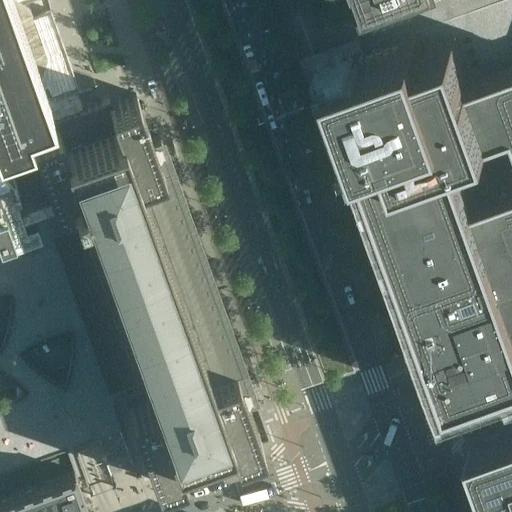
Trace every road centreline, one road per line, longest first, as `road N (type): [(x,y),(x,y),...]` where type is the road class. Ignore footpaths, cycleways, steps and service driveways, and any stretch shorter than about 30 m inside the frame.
road 1 (primary): [(173,0),(339,458)]
road 2 (primary): [(396,438),(236,0)]
road 3 (residential): [(186,511),(339,458)]
road 4 (residential): [(396,438),(511,401)]
